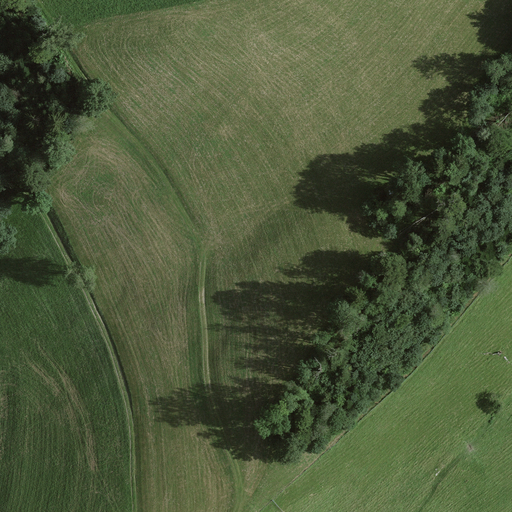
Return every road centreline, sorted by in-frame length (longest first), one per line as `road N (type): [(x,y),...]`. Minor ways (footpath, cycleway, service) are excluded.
road 1 (track): [(29,0),(151,161),(203,252),(209,392),(239,477),(237,511)]
road 2 (track): [(133,511),(135,469),(120,389),(69,264),(0,156)]
